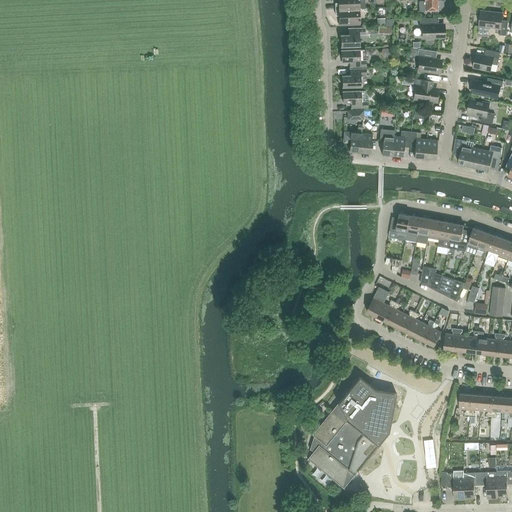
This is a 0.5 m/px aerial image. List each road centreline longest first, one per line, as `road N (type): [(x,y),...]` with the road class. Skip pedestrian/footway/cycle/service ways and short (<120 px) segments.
road 1 (residential): [(511,371),(432,359),(352,317),(376,269),(383,206)]
road 2 (residential): [(443,166),(352,160),(333,146),(323,0)]
road 3 (residential): [(443,166),(468,0)]
road 4 (residential): [(511,232),(383,206)]
road 5 (residential): [(511,508),(384,507)]
